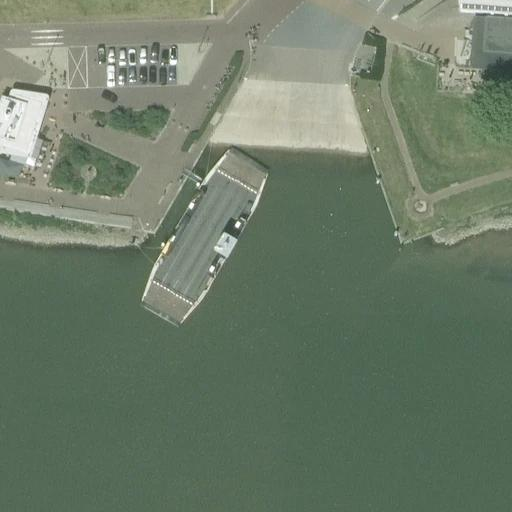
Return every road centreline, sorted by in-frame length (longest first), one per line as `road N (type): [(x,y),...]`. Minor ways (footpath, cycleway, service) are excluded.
road 1 (residential): [(236,33),(0,40)]
road 2 (primary): [(281,153),(294,84),(318,31)]
